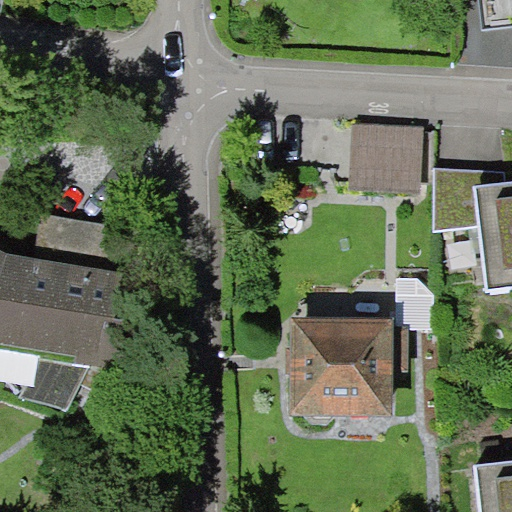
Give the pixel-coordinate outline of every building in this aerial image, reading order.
[(416,131),(357,128),(354,183),(413,187),(416,131)] [(511,188),(478,193),(491,297),(511,294),(511,188)] [(114,283),(8,267),(0,262),(0,338),(83,351),(95,329),(107,331),(114,283)] [(337,419),(341,409),(383,409),(383,381),(401,368),(401,341),(383,328),(298,327),(297,408),(302,408),(306,419),(316,426),(327,426),(337,419)] [(511,511),(511,467),(474,473),(478,511),(511,511)]
